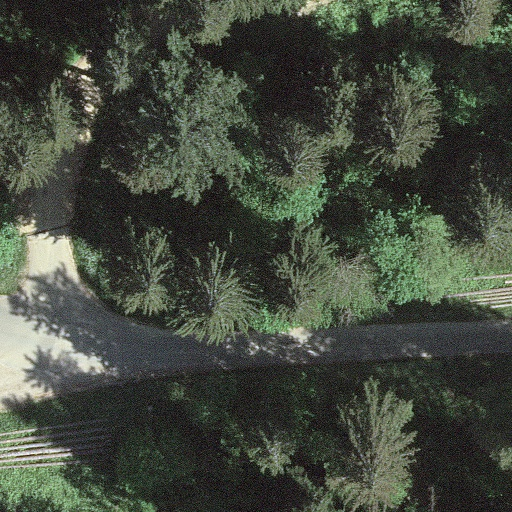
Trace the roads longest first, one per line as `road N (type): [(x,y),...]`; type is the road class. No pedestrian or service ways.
road 1 (track): [(511,337),(112,348),(0,325)]
road 2 (track): [(196,0),(89,68),(51,184),(55,341),(33,382),(0,391)]
